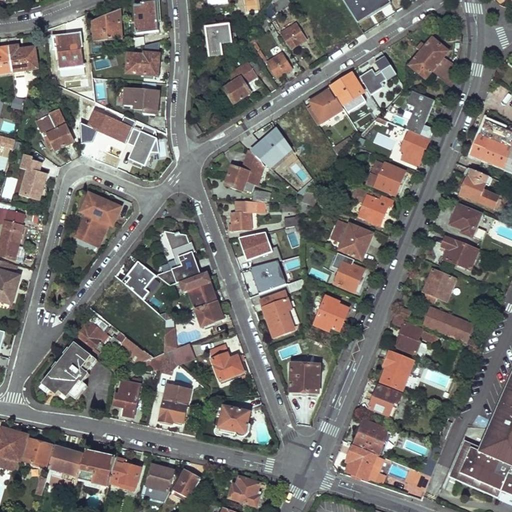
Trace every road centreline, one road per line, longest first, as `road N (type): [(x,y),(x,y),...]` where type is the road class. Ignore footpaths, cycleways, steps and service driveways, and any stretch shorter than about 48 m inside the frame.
road 1 (tertiary): [(477,43),(462,108),(307,474)]
road 2 (residential): [(307,474),(187,166)]
road 3 (residential): [(9,410),(307,474)]
road 4 (residential): [(187,166),(439,0)]
road 5 (residential): [(28,348),(68,180),(97,172),(157,202)]
road 6 (residential): [(28,348),(64,323),(157,202)]
road 7 (residential): [(180,0),(179,125),(187,166)]
